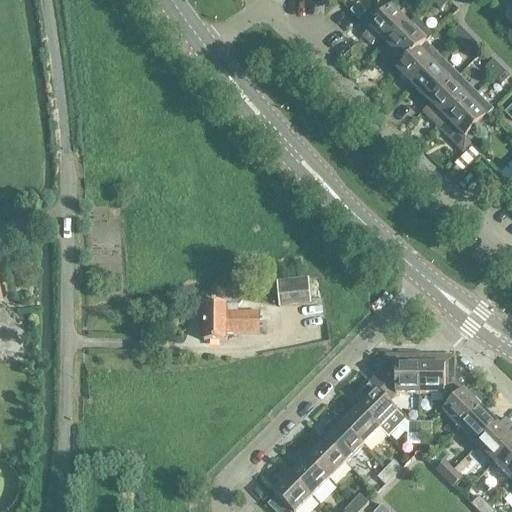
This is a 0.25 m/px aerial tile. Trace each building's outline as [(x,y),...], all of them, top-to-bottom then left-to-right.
[(445,0),(434,0),(432,3),(440,11),(448,2),(445,0)] [(350,13),(358,22),(366,14),(358,6),(350,13)] [(388,47),(409,27),(391,9),(363,38),(372,46),(379,39),(388,47)] [(419,51),(425,45),(432,38),(415,21),(409,27),(388,47),(380,55),(390,64),(397,72),(405,64),(418,51),(419,51)] [(459,44),(466,36),(458,28),(451,36),(459,44)] [(466,36),(459,44),(467,52),(474,44),(466,36)] [(413,89),(441,61),(425,45),(419,51),(418,51),(405,64),(397,72),(413,89)] [(413,89),(430,106),(431,107),(458,78),(441,61),(413,89)] [(493,78),(500,70),(492,62),(485,70),(493,78)] [(500,70),(493,78),(501,86),(508,78),(500,70)] [(431,107),(430,106),(423,113),(431,122),(440,130),(475,96),(458,78),(431,107)] [(479,140),(472,133),(493,113),(475,96),(440,130),(448,139),(464,155),(479,140)] [(311,301),(322,299),(320,277),(308,277),(308,279),(277,283),(280,302),(311,298),(311,301)] [(225,336),(259,336),(259,314),(227,314),(227,306),(204,306),(203,343),(225,343),(225,336)] [(458,372),(455,372),(455,357),(429,357),(429,360),(421,360),(421,367),(421,397),(445,397),(445,401),(451,407),(465,393),(472,386),(458,372)] [(421,397),(421,367),(387,367),(387,383),(396,383),(396,397),(421,397)] [(381,431),(388,438),(405,421),(398,414),(398,413),(377,392),(377,393),(370,386),(359,397),(366,404),(360,410),(381,431)] [(465,393),(451,407),(444,414),(461,431),(482,410),(489,403),(478,392),(471,399),(465,393)] [(364,448),(381,431),(360,410),(343,427),(364,448)] [(461,431),(478,448),(499,427),(482,410),(461,431)] [(331,439),(326,444),(347,465),(364,448),(343,427),(335,419),(323,431),(331,439)] [(420,435),(420,424),(408,424),(408,435),(420,435)] [(420,424),(420,435),(432,435),(432,424),(420,424)] [(511,440),(499,427),(478,448),(495,465),(511,447),(511,440)] [(420,435),(408,435),(408,446),(420,446),(420,435)] [(347,465),(326,444),(309,461),(330,482),(347,465)] [(511,447),(495,465),(511,482),(511,481),(511,447)] [(301,469),(292,478),(313,499),(330,482),(309,461),(301,453),(293,461),(301,469)] [(393,463),(386,471),(394,479),(401,471),(393,463)] [(21,502),(23,493),(21,483),(17,475),(9,468),(0,465),(0,511),(15,511),(17,511),(21,502)] [(437,473),(445,480),(453,473),(445,465),(437,473)] [(274,495),(277,498),(269,507),(274,511),(299,511),(313,499),(292,478),(284,470),(276,478),(284,486),(274,495)] [(394,479),(386,471),(378,479),(386,487),(394,479)] [(453,473),(445,480),(453,488),(461,480),(453,473)] [(360,497),(352,505),(358,511),(360,511),(367,505),(360,497)] [(479,498),(471,506),(476,511),(480,511),(486,506),(479,498)]
